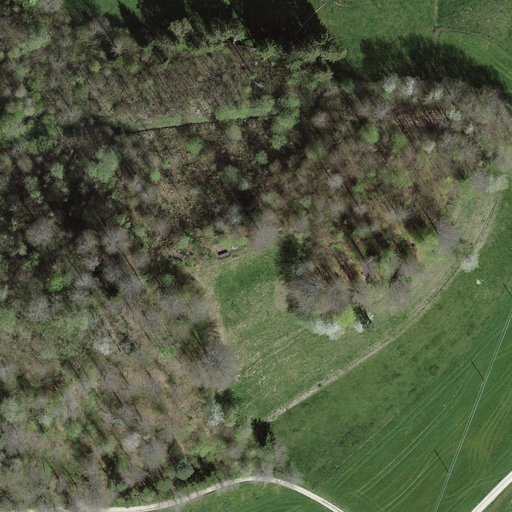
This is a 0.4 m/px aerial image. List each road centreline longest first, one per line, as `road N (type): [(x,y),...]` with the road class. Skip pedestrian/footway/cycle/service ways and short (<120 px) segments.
road 1 (track): [(333,511),(261,480),(134,509),(24,511)]
road 2 (track): [(305,111),(0,144)]
road 3 (track): [(65,509),(115,485),(201,422),(222,371),(217,337)]
